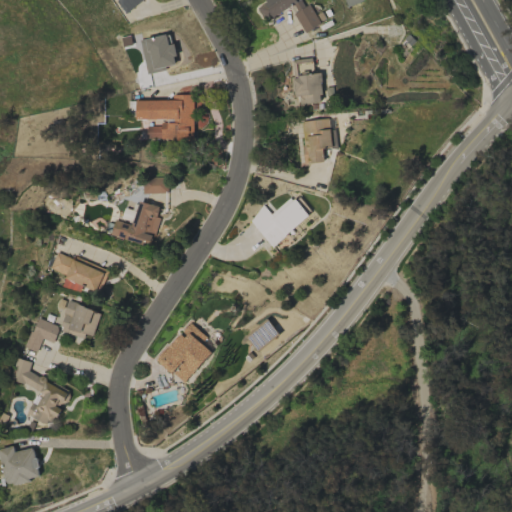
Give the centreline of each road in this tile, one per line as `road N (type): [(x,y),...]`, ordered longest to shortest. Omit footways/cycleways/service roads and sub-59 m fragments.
road 1 (residential): [(511,98),(335,327),(273,389),(137,487)]
road 2 (residential): [(137,487),(120,420),(122,365),(225,214),(244,134),(225,44),(199,0)]
road 3 (residential): [(423,511),(430,488),(414,324),(407,288),(384,265)]
